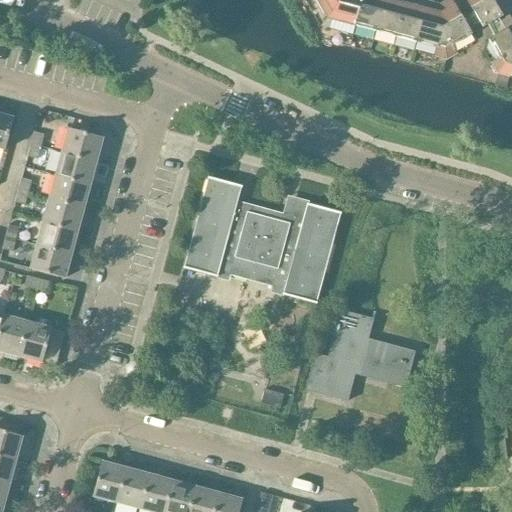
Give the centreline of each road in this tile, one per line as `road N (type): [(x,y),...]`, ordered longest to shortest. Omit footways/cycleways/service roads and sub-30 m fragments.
road 1 (residential): [(511,210),(368,168),(171,76)]
road 2 (residential): [(365,511),(348,485),(76,412)]
road 3 (residential): [(76,412),(155,118)]
road 4 (residential): [(171,76),(13,0)]
road 5 (residential): [(155,118),(0,79)]
